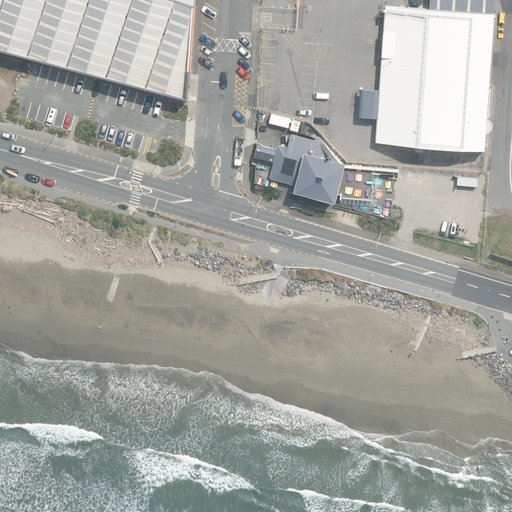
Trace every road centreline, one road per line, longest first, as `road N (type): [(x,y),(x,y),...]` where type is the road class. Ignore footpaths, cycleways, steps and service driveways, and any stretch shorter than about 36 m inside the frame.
road 1 (secondary): [(511,296),(209,210)]
road 2 (secondary): [(209,210),(0,148)]
road 3 (unclassified): [(230,0),(209,210)]
